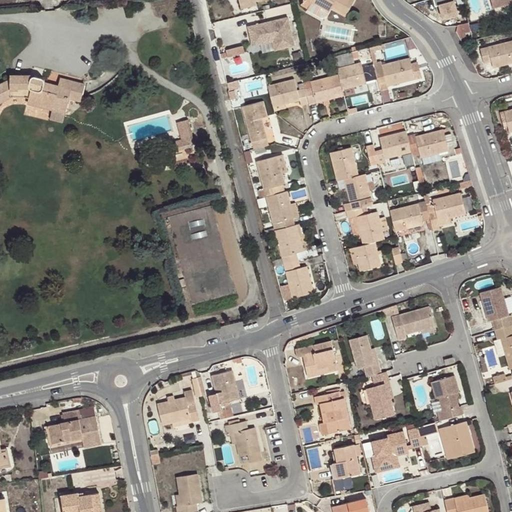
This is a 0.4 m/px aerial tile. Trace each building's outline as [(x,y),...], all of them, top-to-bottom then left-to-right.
[(256,0),(253,0),(241,3),(242,8),(257,5),(256,0)] [(310,0),(330,11),(332,8),(345,16),(353,0),(310,0)] [(438,0),(442,17),(460,13),(456,0),(438,0)] [(283,47),(295,45),(289,16),(249,26),(253,45),(274,40),(281,38),(283,47)] [(469,22),(458,24),(456,31),(460,38),(466,37),(466,33),(471,31),(469,22)] [(408,46),(415,44),(411,36),(406,37),(408,46)] [(276,49),(283,47),(281,38),(274,40),(276,49)] [(493,67),(511,62),(511,40),(481,49),(482,56),(490,54),(492,60),(493,67)] [(385,47),(384,43),(381,44),(369,47),(371,51),(385,47)] [(246,45),(227,48),(229,63),(248,60),(246,45)] [(371,51),(369,47),(358,49),(360,56),(360,57),(372,54),(371,51)] [(360,56),(358,49),(349,52),(351,59),(360,56)] [(490,54),(482,56),(484,63),(492,60),(490,54)] [(377,77),(380,89),(388,87),(387,85),(421,76),(417,62),(410,63),(409,58),(382,65),(381,62),(374,63),(377,77)] [(361,62),(337,68),(339,74),(341,82),(342,88),(366,83),(361,62)] [(309,103),(344,94),(342,88),(341,82),(339,74),(311,81),(313,87),(305,89),(307,95),(309,102),(309,103)] [(0,84),(0,101),(11,96),(29,96),(28,101),(53,108),(50,119),(63,122),(65,114),(70,97),(81,99),(85,84),(61,78),(59,86),(44,82),(44,81),(44,79),(44,78),(42,78),(34,76),(11,75),(11,80),(0,84)] [(295,79),(269,86),(272,97),(274,105),(285,103),(300,99),(301,104),(309,102),(307,95),(305,89),(305,88),(298,90),(295,79)] [(233,81),(228,82),(230,91),(236,90),(233,81)] [(243,106),(254,148),(268,144),(261,117),(267,115),(264,101),(243,106)] [(163,145),(165,153),(196,145),(189,120),(177,123),(181,140),(163,145)] [(415,134),(407,136),(412,155),(420,153),(421,156),(449,149),(447,144),(445,135),(443,129),(415,136),(415,134)] [(407,136),(406,131),(381,137),(381,143),(373,145),(378,162),(379,166),(387,164),(386,162),(412,155),(407,136)] [(445,135),(447,144),(453,143),(451,133),(445,135)] [(373,145),(373,144),(367,146),(371,164),(378,162),(373,145)] [(330,152),(337,181),(345,179),(359,175),(352,147),(330,152)] [(282,155),(278,156),(283,173),(287,172),(282,155)] [(278,193),(286,191),(283,184),(285,183),(283,173),(278,156),(258,161),(265,189),(259,190),(261,197),(267,196),(278,193)] [(344,204),(346,211),(362,207),(369,205),(368,200),(372,199),(369,190),(368,182),(365,174),(359,175),(345,179),(351,202),(344,204)] [(374,180),(368,182),(369,190),(378,188),(377,183),(375,183),(374,180)] [(290,204),(287,190),(286,191),(278,193),(267,196),(275,227),(276,229),(289,226),(296,224),(294,216),(290,204)] [(431,223),(432,229),(440,226),(440,225),(452,221),(451,216),(466,213),(461,193),(433,200),(434,203),(426,205),(429,218),(431,223)] [(296,202),(290,204),(294,216),(300,215),(296,202)] [(429,218),(426,205),(425,202),(390,210),(396,230),(423,224),(423,220),(429,218)] [(362,207),(346,211),(348,218),(349,218),(356,216),(361,236),(363,244),(374,241),(377,240),(386,238),(383,231),(380,218),(378,211),(364,214),(362,207)] [(356,216),(349,218),(353,234),(356,233),(357,237),(361,236),(356,216)] [(385,216),(380,218),(383,231),(389,230),(385,216)] [(273,260),(274,266),(283,264),(299,260),(297,252),(309,249),(305,232),(303,233),(300,223),(296,224),(289,226),(276,229),(275,229),(282,258),(273,260)] [(354,247),(358,263),(360,270),(381,265),(374,241),(363,244),(354,247)] [(354,247),(350,248),(354,264),(358,263),(354,247)] [(396,264),(404,262),(400,247),(393,249),(396,264)] [(299,260),(283,264),(290,288),(283,291),(285,299),(314,292),(306,265),(301,267),(299,260)] [(511,325),(511,324),(511,313),(508,315),(500,287),(480,293),(488,321),(492,320),(495,330),(511,325)] [(429,306),(399,314),(401,322),(394,324),(399,340),(406,338),(405,334),(420,329),(435,325),(429,306)] [(401,322),(399,314),(392,316),(394,324),(401,322)] [(511,329),(511,325),(495,330),(498,339),(501,338),(510,368),(511,367),(511,329)] [(311,338),(310,333),(298,337),(300,342),(311,338)] [(365,366),(367,376),(372,375),(381,372),(378,363),(375,364),(371,350),(366,335),(349,340),(358,368),(365,366)] [(297,357),(303,356),(307,355),(308,361),(304,362),(307,372),(327,367),(328,372),(337,369),(331,340),(295,349),(297,357)] [(308,376),(328,372),(327,367),(307,372),(308,376)] [(221,407),(232,405),(230,400),(240,398),(237,387),(232,370),(212,376),(217,393),(209,395),(214,411),(219,410),(220,415),(223,414),(221,407)] [(381,372),(372,375),(374,382),(388,378),(386,371),(381,372)] [(492,377),(495,384),(506,380),(505,377),(504,373),(492,377)] [(439,421),(463,414),(460,405),(458,405),(456,397),(455,392),(458,391),(459,391),(454,375),(430,381),(435,398),(438,397),(442,411),(436,413),(439,421)] [(201,377),(197,378),(200,391),(201,396),(205,395),(201,377)] [(200,391),(197,378),(192,379),(195,392),(200,391)] [(390,397),(386,383),(367,388),(375,419),(395,414),(390,397)] [(162,424),(172,422),(191,418),(191,422),(200,420),(193,390),(185,393),(186,397),(175,400),(168,401),(157,404),(162,424)] [(320,403),(324,419),(326,418),(329,433),(350,428),(343,398),(341,398),(339,392),(339,391),(315,397),(317,404),(320,403)] [(224,419),(235,416),(232,405),(221,407),(223,414),(224,419)] [(65,422),(49,425),(52,443),(82,437),(83,441),(84,448),(101,443),(95,416),(81,418),(80,410),(63,413),(65,422)] [(326,418),(324,419),(324,422),(320,423),(322,434),(329,433),(326,418)] [(466,421),(445,426),(454,457),(474,452),(466,421)] [(227,434),(230,433),(234,432),(237,443),(240,456),(248,454),(250,462),(262,459),(254,427),(249,428),(243,430),(241,422),(239,422),(229,425),(225,426),(227,434)] [(435,422),(417,427),(418,428),(420,436),(437,431),(435,422)] [(52,443),(49,425),(45,426),(49,447),(83,441),(82,437),(52,443)] [(454,457),(445,426),(439,428),(447,459),(454,457)] [(412,448),(422,446),(420,436),(418,428),(408,431),(412,448)] [(377,471),(388,468),(388,466),(395,464),(392,451),(407,447),(403,432),(388,436),(388,438),(373,441),(376,455),(373,456),(377,471)] [(359,443),(335,448),(338,462),(332,463),(336,478),(360,473),(356,456),(361,455),(359,443)] [(1,467),(2,468),(11,466),(7,447),(0,449),(0,452),(5,451),(7,464),(1,465),(1,467)] [(388,466),(388,468),(400,466),(397,454),(408,451),(407,447),(392,451),(395,464),(388,466)] [(158,453),(150,454),(152,464),(160,462),(158,453)] [(177,476),(180,494),(181,506),(178,506),(176,506),(177,511),(190,511),(191,511),(190,504),(197,503),(203,502),(198,473),(177,476)] [(80,496),(79,492),(61,495),(63,511),(95,511),(95,508),(101,507),(99,492),(84,495),(80,496)] [(454,498),(445,500),(447,511),(488,511),(484,494),(470,497),(455,501),(454,498)] [(333,508),(333,511),(369,511),(366,499),(333,508)] [(414,505),(415,511),(439,511),(439,508),(431,510),(429,502),(414,505)]
